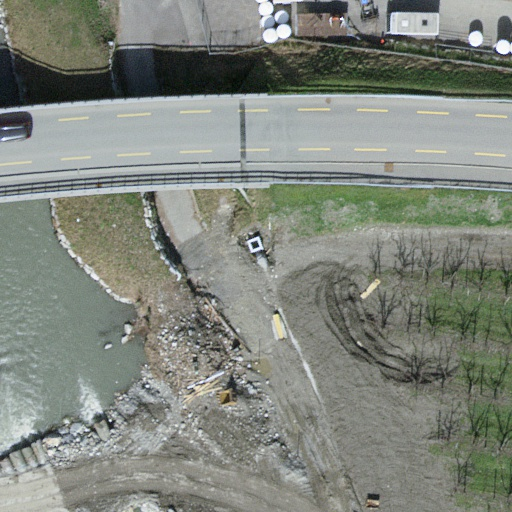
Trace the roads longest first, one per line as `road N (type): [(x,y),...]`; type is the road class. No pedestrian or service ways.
road 1 (residential): [(275,511),(175,200),(145,0)]
road 2 (unclassified): [(511,147),(286,134),(0,144)]
